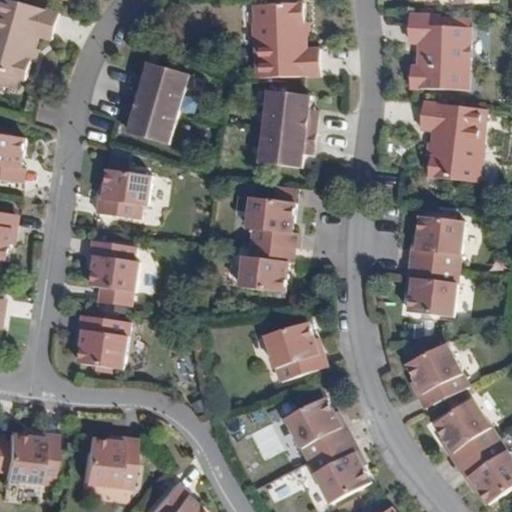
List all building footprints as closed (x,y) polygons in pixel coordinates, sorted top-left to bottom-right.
[(62,12),(18,0),(0,0),(0,96),(3,98),(7,84),(10,74),(22,78),(28,79),(33,60),(37,47),(41,35),(54,38),(62,12)] [(261,78),(325,75),(324,48),(310,49),(309,36),(309,22),(308,2),(258,4),(259,22),(258,22),(259,43),(260,43),(261,78)] [(468,89),(468,26),(436,26),(436,15),(407,15),(407,43),(416,43),(420,43),(420,50),(416,50),(416,67),(410,67),(410,89),(468,89)] [(124,131),(168,144),(189,74),(146,62),(124,131)] [(22,78),(10,74),(7,84),(19,87),(22,78)] [(314,95),(273,90),(264,163),(306,168),(307,154),(308,147),(317,148),(321,117),(312,116),(313,109),(314,95)] [(484,106),(420,103),(419,130),(433,131),(429,177),(480,180),(481,162),(482,162),(483,141),(482,141),(484,106)] [(0,178),(15,181),(17,166),(25,167),(29,137),(0,133),(0,178)] [(317,148),(308,147),(307,154),(316,155),(317,148)] [(29,168),(25,167),(17,166),(15,181),(27,183),(29,168)] [(108,198),(116,199),(113,215),(144,219),(146,205),(152,206),(157,175),(112,169),(108,198)] [(251,228),(257,228),(255,242),(286,246),(288,231),(296,232),(300,202),(255,197),(251,228)] [(101,213),(113,215),(116,199),(108,198),(103,198),(101,213)] [(17,227),(6,226),(9,212),(0,210),(0,259),(12,261),(14,243),(17,227)] [(23,214),(9,212),(6,226),(17,227),(14,243),(18,244),(23,214)] [(470,221),(425,216),(422,238),(421,250),(431,251),(430,265),(464,269),(470,221)] [(296,232),(288,231),(286,246),(299,248),(301,233),(296,232)] [(137,244),(106,240),(94,238),(91,253),(96,254),(91,283),(101,285),(99,300),(131,304),(133,289),(136,290),(141,259),(135,258),(137,244)] [(422,238),(418,238),(415,263),(430,265),(431,251),(421,250),(422,238)] [(286,246),(255,242),(254,257),(248,256),(244,287),(289,292),(293,262),(284,261),(286,246)] [(299,248),(286,246),(284,261),(293,262),(297,263),(299,248)] [(430,265),(415,263),(412,288),(416,288),(417,277),(428,279),(430,265)] [(417,277),(416,288),(413,311),(458,317),(464,269),(430,265),(428,279),(417,277)] [(10,299),(0,297),(0,311),(4,312),(2,328),(6,328),(10,299)] [(88,329),(98,330),(100,317),(86,315),(82,344),(86,345),(88,329)] [(135,322),(100,317),(98,330),(88,329),(86,345),(83,363),(100,365),(116,367),(128,369),(135,322)] [(318,354),(314,339),(309,321),(262,336),(277,382),(309,371),(305,358),(318,354)] [(309,371),(329,366),(321,338),(314,339),(318,354),(305,358),(309,371)] [(452,343),(412,363),(423,384),(428,394),(437,389),(443,401),(474,386),(452,343)] [(423,384),(419,385),(430,408),(443,401),(437,389),(428,394),(423,384)] [(347,427),(341,417),(331,397),(291,418),(313,461),(344,444),(337,432),(347,427)] [(208,398),(196,404),(201,414),(213,407),(208,398)] [(476,399),(439,424),(452,443),(458,452),(467,446),(475,458),(503,439),(476,399)] [(344,444),(357,438),(345,415),(341,417),(347,427),(337,432),(344,444)] [(46,437),(45,447),(59,449),(60,435),(31,431),(30,435),(46,437)] [(55,483),(59,449),(45,447),(46,437),(30,435),(12,433),(11,440),(8,466),(7,478),(55,483)] [(124,441),(123,451),(137,453),(139,439),(109,435),(109,439),(124,441)] [(133,488),(137,453),(123,451),(124,441),(109,439),(91,437),(85,482),(133,488)] [(365,462),(368,460),(357,438),(344,444),(350,457),(360,452),(365,462)] [(11,440),(0,439),(0,465),(8,466),(11,440)] [(474,476),(480,485),(493,504),(511,491),(511,451),(503,439),(475,458),(483,470),(474,476)] [(452,443),(449,445),(463,466),(475,458),(467,446),(458,452),(452,443)] [(336,503),(376,482),(365,462),(360,452),(350,457),(344,444),(313,461),(336,503)] [(475,458),(463,466),(477,487),(480,485),(474,476),(483,470),(475,458)] [(274,502),(296,492),(288,475),(266,484),(274,502)] [(178,482),(170,491),(181,501),(187,495),(189,492),(178,482)] [(207,511),(187,495),(181,501),(170,491),(152,511),(207,511)]
